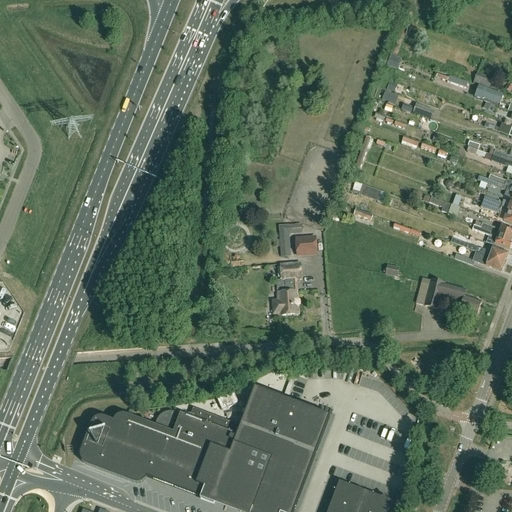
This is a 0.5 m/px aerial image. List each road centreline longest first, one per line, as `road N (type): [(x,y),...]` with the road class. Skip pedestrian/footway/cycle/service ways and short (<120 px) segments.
road 1 (primary): [(16,465),(206,11)]
road 2 (primary): [(164,18),(0,433)]
road 3 (residential): [(0,240),(34,153),(0,90)]
road 4 (residential): [(375,351),(425,402),(473,419)]
